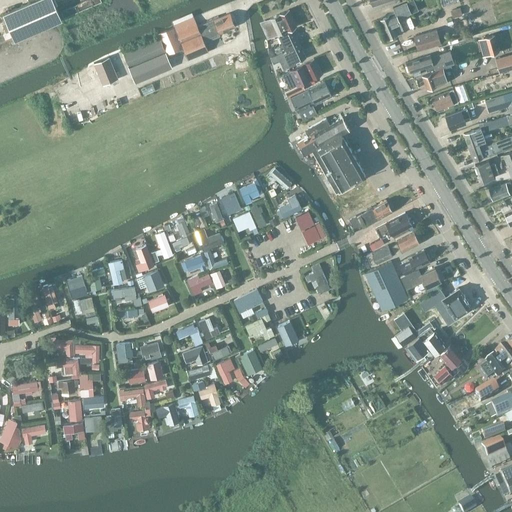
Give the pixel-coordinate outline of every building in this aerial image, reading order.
[(65,19),(57,0),(34,0),(6,12),(18,39),(65,19)] [(398,19),(411,13),(407,2),(393,8),(395,12),(379,19),(388,38),(403,31),(398,19)] [(452,4),(452,14),(463,14),(464,5),(452,4)] [(270,18),(272,22),(277,34),(296,25),(289,9),(270,18)] [(207,22),(197,26),(204,42),(220,36),(219,33),(235,26),(230,13),(219,18),(218,16),(207,21),(207,22)] [(194,18),(173,27),(183,49),(188,60),(208,51),(204,42),(197,26),(194,18)] [(122,54),(131,76),(133,75),(136,83),(176,66),(174,59),(185,54),(183,49),(173,27),(162,32),(164,37),(122,54)] [(286,50),(300,44),(296,37),(297,36),(298,35),(296,30),(294,30),(293,30),(279,36),(286,50)] [(414,36),(418,50),(441,43),(437,30),(414,36)] [(494,37),(484,39),(488,54),(497,51),(494,37)] [(306,58),(300,44),(286,50),(283,52),(290,65),(306,58)] [(454,63),(450,51),(431,57),(431,54),(406,62),(410,73),(412,72),(414,77),(421,74),(420,70),(425,68),(426,71),(434,69),(435,70),(454,63)] [(511,54),(495,59),(499,71),(511,67),(511,54)] [(94,63),(103,85),(118,79),(117,76),(115,72),(109,57),(94,63)] [(302,83),(321,74),(314,59),(304,64),(283,74),(290,89),(285,91),(287,97),(305,89),(302,83)] [(447,81),(443,68),(422,76),(427,89),(447,81)] [(177,69),(168,70),(170,79),(179,77),(177,69)] [(153,78),(141,84),(144,91),(156,85),(153,78)] [(324,82),(291,98),(297,112),(298,111),(303,120),(317,114),(313,105),(331,96),(324,82)] [(437,110),(458,102),(453,89),(432,98),(437,110)] [(511,91),(485,100),(488,112),(508,106),(510,113),(511,112),(511,91)] [(464,119),(470,117),(466,108),(461,110),(445,115),(450,128),(465,123),(464,119)] [(310,135),(298,142),(304,153),(317,145),(319,147),(318,148),(330,170),(325,173),(336,192),(365,176),(342,134),(349,130),(342,117),(338,120),(334,114),(326,119),(326,118),(307,129),(310,135)] [(464,135),(462,135),(464,140),(466,139),(468,147),(485,140),(492,138),(490,129),(509,124),(506,116),(483,122),(484,127),(481,128),(480,127),(463,133),(464,135)] [(485,140),(468,147),(473,160),(483,156),(483,157),(496,152),(496,150),(507,146),(504,138),(493,142),(493,143),(486,145),(485,140)] [(511,151),(503,155),(511,178),(511,151)] [(494,175),(499,174),(495,163),(490,165),(489,160),(475,165),(481,183),(495,178),(494,175)] [(259,177),(241,183),(245,197),(263,191),(259,177)] [(509,191),(511,189),(511,186),(510,181),(489,189),(493,200),(510,194),(509,191)] [(225,194),(228,205),(236,202),(233,192),(225,194)] [(260,200),(253,202),(259,222),(266,220),(260,200)] [(368,209),(368,210),(350,219),(344,222),(350,234),(356,231),(355,229),(374,220),(374,221),(392,212),(386,200),(372,207),(368,209)] [(407,228),(412,225),(405,212),(386,222),(386,223),(376,228),(381,238),(391,233),(393,238),(409,230),(407,228)] [(204,222),(195,226),(201,239),(210,235),(204,222)] [(402,252),(419,243),(413,232),(397,241),(398,243),(392,247),(395,254),(402,251),(402,252)] [(139,266),(155,260),(147,239),(135,243),(138,253),(135,254),(139,266)] [(214,253),(220,251),(217,243),(211,245),(214,253)] [(371,266),(393,256),(388,245),(366,255),(371,266)] [(410,262),(403,265),(407,273),(414,270),(414,269),(421,266),(421,267),(430,263),(428,260),(429,259),(427,254),(426,255),(424,249),(408,257),(410,262)] [(109,256),(113,279),(128,276),(123,253),(109,256)] [(183,263),(186,270),(192,268),(189,261),(183,263)] [(382,309),(408,297),(391,261),(365,272),(382,309)] [(211,267),(215,283),(226,281),(222,264),(211,267)] [(87,269),(92,291),(102,289),(97,267),(87,269)] [(418,269),(400,277),(403,282),(406,289),(416,284),(423,281),(425,287),(440,280),(435,268),(420,274),(418,269)] [(200,279),(210,277),(208,269),(190,273),(194,288),(202,286),(200,279)] [(139,274),(142,289),(163,285),(161,275),(149,277),(148,272),(139,274)] [(135,280),(115,283),(117,297),(137,294),(135,280)] [(438,290),(421,299),(427,309),(438,302),(450,320),(469,308),(456,287),(441,296),(438,290)] [(153,306),(171,300),(166,288),(149,294),(153,306)] [(32,308),(40,306),(37,289),(29,290),(32,308)] [(75,307),(88,307),(87,293),(75,293),(75,307)] [(132,313),(132,304),(119,304),(119,313),(132,313)] [(44,318),(61,315),(60,308),(49,310),(49,306),(42,307),(44,318)] [(96,311),(87,311),(87,320),(96,319),(96,311)] [(297,339),(308,334),(305,328),(295,332),(294,328),(302,324),(296,311),(274,321),(287,348),(299,342),(297,339)] [(219,322),(213,322),(212,312),(201,314),(203,331),(220,328),(219,322)] [(263,313),(246,320),(252,335),(264,330),(265,334),(275,330),(272,322),(268,324),(263,313)] [(184,346),(187,360),(207,355),(197,318),(176,323),(179,333),(193,329),(196,343),(184,346)] [(408,325),(395,335),(402,346),(403,346),(416,337),(408,325)] [(433,354),(445,345),(435,331),(422,340),(419,336),(406,345),(416,358),(429,349),(433,354)] [(276,333),(259,338),(261,346),(278,340),(276,333)] [(138,350),(137,337),(117,338),(118,351),(138,350)] [(511,338),(497,349),(497,355),(500,359),(498,361),(503,368),(505,367),(505,368),(511,363),(511,338)] [(217,339),(207,343),(209,348),(219,344),(217,339)] [(215,354),(231,347),(228,340),(212,347),(215,354)] [(158,342),(140,347),(144,361),(161,356),(158,342)] [(240,350),(250,369),(263,363),(254,344),(240,350)] [(450,367),(462,357),(450,344),(438,354),(450,367)] [(503,377),(509,373),(505,368),(505,367),(503,368),(494,356),(485,362),(496,377),(501,374),(503,377)] [(230,357),(223,360),(216,363),(224,381),(231,378),(228,371),(235,368),(230,357)] [(212,370),(212,366),(215,366),(213,358),(196,362),(199,372),(212,370)] [(242,361),(234,365),(243,383),(251,380),(242,361)] [(453,374),(445,366),(435,375),(443,384),(453,374)] [(100,373),(83,374),(80,377),(80,379),(80,396),(84,396),(85,404),(100,403),(100,401),(102,401),(101,394),(89,395),(88,388),(92,387),(92,380),(100,379),(100,373)] [(145,378),(147,391),(170,386),(168,374),(145,378)] [(23,386),(24,392),(42,388),(39,375),(14,381),(15,388),(23,386)] [(477,401),(503,384),(499,379),(497,381),(494,376),(470,391),(477,401)] [(211,392),(212,399),(220,398),(218,378),(206,380),(207,384),(200,384),(201,393),(211,392)] [(77,380),(57,381),(58,387),(61,387),(62,393),(75,392),(74,386),(78,386),(77,380)] [(54,403),(61,402),(60,388),(53,388),(54,403)] [(143,389),(124,390),(124,389),(119,389),(120,401),(126,400),(126,397),(133,397),(133,399),(137,399),(137,406),(145,405),(145,409),(151,408),(150,404),(150,401),(147,402),(145,402),(143,389)] [(511,389),(506,392),(508,397),(490,405),(496,418),(511,411),(511,389)] [(191,411),(201,409),(196,390),(178,394),(180,402),(187,400),(191,411)] [(222,398),(212,400),(211,395),(206,396),(208,407),(223,404),(222,398)] [(115,414),(123,412),(121,402),(112,404),(115,414)] [(173,402),(156,408),(159,417),(166,415),(166,416),(164,417),(166,425),(179,421),(173,402)] [(144,410),(129,412),(130,420),(138,419),(139,430),(149,429),(148,422),(146,422),(144,410)] [(101,411),(86,411),(86,426),(101,427),(101,411)] [(83,422),(63,425),(64,433),(65,433),(65,439),(72,438),(72,433),(84,431),(83,422)] [(25,444),(33,442),(31,434),(44,431),(43,424),(21,428),(23,437),(24,437),(25,444)] [(481,431),(484,440),(504,432),(501,424),(481,431)] [(20,439),(18,430),(6,425),(0,441),(17,447),(20,439)] [(491,468),(509,459),(499,437),(481,446),(491,468)] [(501,474),(495,477),(499,486),(511,480),(511,471),(502,476),(501,474)] [(511,480),(499,486),(503,496),(509,494),(510,495),(511,494),(511,480)] [(371,483),(361,488),(367,497),(377,492),(371,483)] [(466,489),(454,496),(463,511),(475,505),(466,489)]
